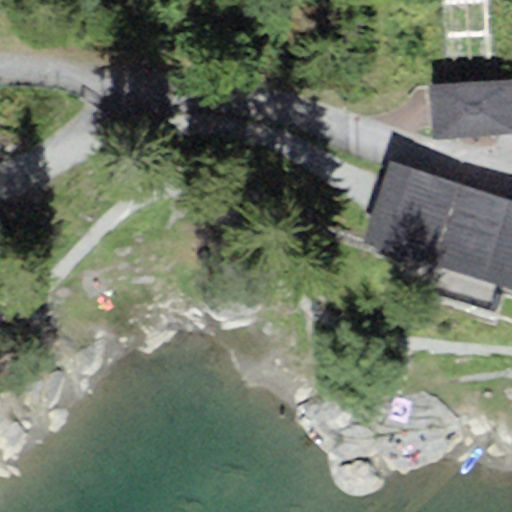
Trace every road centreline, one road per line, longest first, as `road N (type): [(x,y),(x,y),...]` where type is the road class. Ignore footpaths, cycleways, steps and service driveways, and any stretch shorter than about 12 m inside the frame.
road 1 (track): [(511,354),(356,331),(275,285),(222,208),(351,223),(379,138)]
road 2 (track): [(379,138),(302,115),(0,70)]
road 3 (track): [(511,177),(379,138)]
